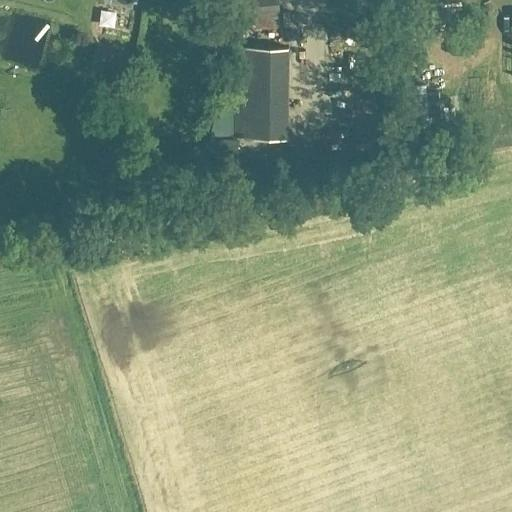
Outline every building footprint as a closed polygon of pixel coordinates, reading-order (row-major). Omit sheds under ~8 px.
[(245,27),(300,25),(299,4),(245,6),(245,27)] [(384,8),(392,65),(416,62),(413,38),(465,31),(462,7),(405,14),(404,6),(384,8)] [(230,16),(210,14),(207,40),(228,42),(230,16)] [(96,71),(119,77),(126,51),(102,45),(96,71)] [(236,136),(287,137),(288,137),(289,47),(288,46),(288,47),(237,46),(236,136)]
